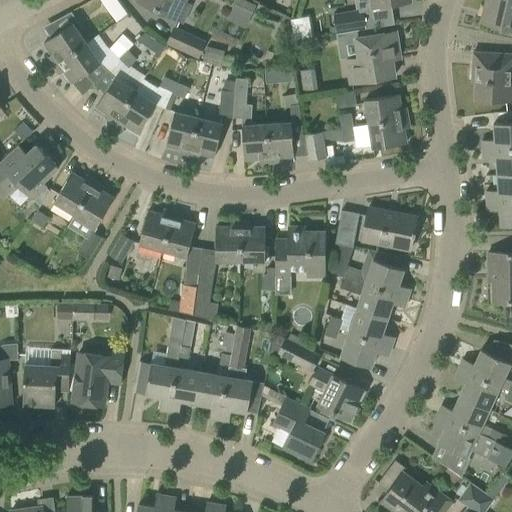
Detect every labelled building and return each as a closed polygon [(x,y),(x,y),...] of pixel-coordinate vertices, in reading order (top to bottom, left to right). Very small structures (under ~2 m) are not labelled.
[(116,0),(101,0),(108,9),(118,1),(116,0)] [(136,0),(182,21),(190,5),(184,2),(184,0),(136,0)] [(243,24),(250,7),(230,0),(224,17),(243,24)] [(358,0),(361,11),(363,11),(366,29),(395,24),(392,5),(411,2),(410,0),(358,0)] [(511,0),(485,0),(479,24),(511,31),(511,0)] [(334,16),(337,33),(366,29),(363,11),(361,11),(334,16)] [(308,17),(291,19),(294,39),(311,37),(308,17)] [(48,57),(54,66),(86,43),(72,23),(44,42),(52,54),(48,57)] [(174,28),(168,43),(198,57),(204,42),(174,28)] [(359,58),(348,60),(351,83),(394,76),(390,52),(398,51),(395,32),(356,38),(359,58)] [(153,36),(147,45),(160,54),(166,44),(153,36)] [(88,71),(100,63),(107,70),(126,49),(116,40),(109,48),(106,46),(94,55),(86,43),(54,66),(59,74),(64,71),(72,83),(88,71)] [(114,124),(143,78),(143,79),(145,75),(130,66),(136,59),(126,49),(107,70),(94,83),(105,92),(96,106),(108,114),(105,118),(114,124)] [(476,71),(474,100),(511,102),(511,53),(473,52),(472,71),(476,71)] [(223,55),(220,66),(232,68),(234,58),(223,55)] [(264,81),(290,80),(289,66),(263,66),(264,81)] [(165,108),(172,92),(176,81),(164,76),(160,86),(157,88),(143,79),(143,78),(114,124),(122,129),(125,125),(137,133),(156,104),(165,108)] [(234,91),(232,117),(242,117),(243,125),(242,125),(242,140),(244,160),(259,158),(259,164),(269,163),(266,124),(252,125),(251,117),(252,104),(246,104),(248,79),(236,78),(234,91)] [(172,92),(183,98),(188,87),(176,81),(172,92)] [(218,116),(232,117),(234,91),(221,90),(218,116)] [(344,92),(334,94),(337,109),(346,107),(344,92)] [(298,104),(296,93),(283,95),(285,107),(289,106),(298,104)] [(364,99),(368,124),(407,118),(406,108),(401,108),(398,94),(364,99)] [(179,154),(189,156),(198,118),(174,112),(171,126),(166,145),(180,148),(179,154)] [(352,126),(351,120),(350,113),(338,115),(340,122),(341,128),(352,126)] [(198,118),(189,156),(198,158),(200,153),(214,157),(222,124),(198,118)] [(407,118),(368,124),(372,148),(406,143),(404,128),(409,127),(407,118)] [(482,140),(482,150),(511,147),(511,121),(493,123),(494,139),(482,140)] [(22,122),(14,130),(23,140),(31,132),(22,122)] [(291,122),(266,124),(269,163),(279,162),(279,157),(293,156),(292,136),(291,122)] [(354,140),(352,126),(341,128),(322,132),(323,138),(343,142),(354,140)] [(305,141),(308,160),(326,157),(323,138),(322,132),(304,134),(305,141)] [(43,182),(58,168),(37,144),(26,154),(18,145),(0,161),(0,197),(2,200),(17,186),(30,200),(46,186),(43,182)] [(496,159),(497,175),(511,173),(511,147),(482,150),(483,160),(496,159)] [(54,202),(75,214),(95,180),(86,175),(84,180),(71,172),(54,202)] [(485,191),(486,201),(511,199),(511,173),(497,175),(498,190),(485,191)] [(95,180),(75,214),(96,227),(114,198),(101,190),(104,186),(95,180)] [(511,199),(486,201),(487,211),(499,210),(501,226),(511,225),(511,199)] [(364,226),(361,241),(390,246),(410,250),(412,236),(415,236),(416,231),(413,231),(416,216),(368,207),(364,226)] [(139,243),(162,250),(173,212),(163,209),(162,214),(148,210),(139,243)] [(335,243),(353,246),(359,213),(341,210),(335,243)] [(31,220),(42,227),(48,218),(37,211),(31,220)] [(173,212),(162,250),(186,256),(190,243),(195,223),(181,220),(183,214),(173,212)] [(215,260),(240,261),(240,221),(230,221),(230,226),(215,226),(215,260)] [(240,221),(240,261),(265,261),(265,226),(250,226),(250,221),(240,221)] [(324,252),(324,232),(304,232),(304,227),(288,227),(288,240),(275,240),(275,276),(290,276),(290,271),(306,271),(306,276),(324,276),(324,252)] [(77,252),(89,258),(101,237),(90,230),(77,252)] [(109,255),(120,262),(133,241),(122,234),(109,255)] [(511,301),(511,252),(487,253),(487,270),(492,270),(492,302),(511,301)] [(346,266),(343,277),(407,298),(410,289),(398,284),(403,269),(373,259),(368,274),(346,266)] [(107,276),(118,279),(121,268),(110,265),(107,276)] [(183,284),(197,286),(198,275),(185,273),(183,284)] [(207,302),(211,276),(198,275),(197,286),(195,300),(194,300),(192,314),(210,320),(213,320),(216,303),(207,302)] [(361,294),(356,308),(387,318),(392,303),(404,307),(407,298),(343,277),(339,287),(361,294)] [(277,278),(262,278),(262,287),(277,287),(277,278)] [(170,300),(169,310),(173,310),(178,312),(180,302),(170,300)] [(73,315),(93,315),(93,303),(73,302),(73,315)] [(356,308),(348,332),(391,347),(394,337),(382,333),(387,318),(356,308)] [(339,328),(342,319),(331,316),(328,325),(339,328)] [(159,410),(169,411),(177,367),(178,357),(181,345),(185,320),(173,317),(164,365),(139,361),(134,392),(161,397),(159,410)] [(263,322),(262,330),(271,331),(272,324),(263,322)] [(336,338),(339,328),(328,325),(325,334),(336,338)] [(227,376),(219,420),(229,422),(231,409),(247,412),(250,392),(252,380),(244,379),(246,368),(243,367),(250,328),(236,326),(231,353),(229,365),(227,376)] [(391,347),(348,332),(340,357),(371,367),(376,352),(388,356),(391,347)] [(278,353),(308,368),(315,354),(285,339),(278,353)] [(462,359),(458,367),(500,387),(511,363),(511,360),(511,344),(494,339),(487,352),(481,349),(474,364),(462,359)] [(190,347),(181,345),(178,357),(188,359),(190,347)] [(23,404),(55,406),(56,390),(68,390),(71,349),(51,348),(50,365),(25,364),(24,384),(23,404)] [(95,350),(94,354),(78,352),(72,401),(104,405),(107,382),(121,383),(124,354),(95,350)] [(229,365),(231,353),(220,351),(218,363),(229,365)] [(0,359),(0,403),(11,403),(10,383),(8,359),(0,359)] [(181,401),(195,403),(201,371),(177,367),(169,411),(178,413),(181,401)] [(332,411),(350,420),(364,391),(346,382),(318,367),(310,383),(324,391),(317,404),(332,411)] [(466,382),(459,396),(489,410),(500,387),(458,367),(454,376),(466,382)] [(209,419),(219,420),(227,376),(201,371),(195,403),(211,406),(209,419)] [(441,405),(437,414),(478,433),(479,432),(489,410),(459,396),(453,410),(441,405)] [(285,397),(272,424),(277,427),(289,433),(282,447),(311,461),(325,432),(304,422),(310,409),(285,397)] [(467,457),(471,449),(506,466),(511,452),(511,450),(479,432),(478,433),(437,414),(433,423),(444,428),(437,443),(431,456),(462,477),(470,458),(467,457)] [(398,511),(444,511),(452,503),(425,483),(422,487),(402,472),(381,500),(398,511)] [(457,499),(475,511),(484,511),(494,498),(469,481),(457,499)] [(136,511),(162,511),(165,496),(156,494),(154,507),(138,504),(136,511)] [(66,511),(98,511),(92,511),(92,496),(66,496),(66,511)] [(175,497),(165,496),(162,511),(186,511),(173,510),(175,497)] [(214,511),(216,504),(206,502),(204,511),(214,511)]
